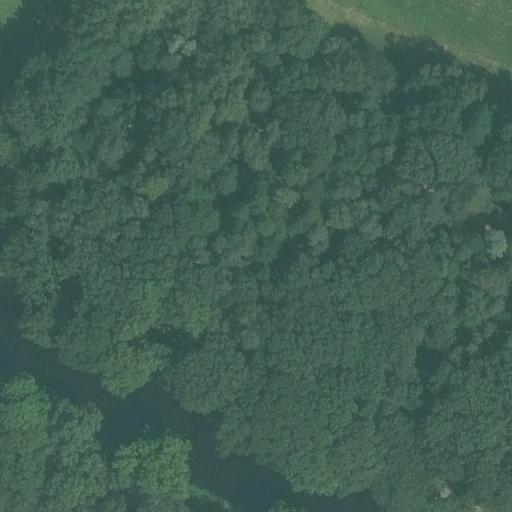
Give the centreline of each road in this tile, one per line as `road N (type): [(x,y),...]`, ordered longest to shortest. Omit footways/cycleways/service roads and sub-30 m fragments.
road 1 (unclassified): [(482,511),(0,279)]
road 2 (secondary): [(169,511),(0,430)]
road 3 (track): [(0,118),(101,0)]
